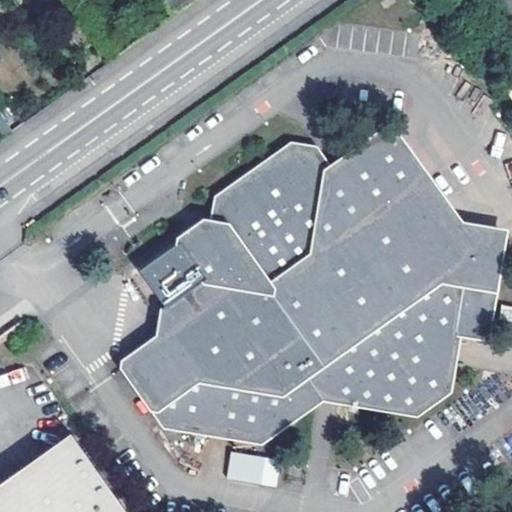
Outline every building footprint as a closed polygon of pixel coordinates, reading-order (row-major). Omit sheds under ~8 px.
[(175,14),(193,0),(169,0),(166,3),(175,14)] [(0,131),(4,138),(11,132),(5,124),(0,127),(0,131)] [(127,364),(170,424),(263,439),(271,433),(277,434),(284,429),(284,424),(289,425),(296,420),(297,415),(323,397),(418,411),(449,388),(458,331),(485,335),(502,232),(461,225),(399,139),(377,137),(329,171),(313,150),(290,147),(258,171),(254,170),(248,174),(247,178),(246,180),(242,179),(236,183),(235,187),(234,188),(230,187),(225,192),(224,194),(218,199),(214,223),(207,222),(198,229),(194,228),(185,234),(184,238),(141,269),(168,305),(162,339),(127,364)] [(132,511),(76,435),(0,490),(0,511),(132,511)] [(227,481),(278,484),(279,457),(229,454),(227,481)]
